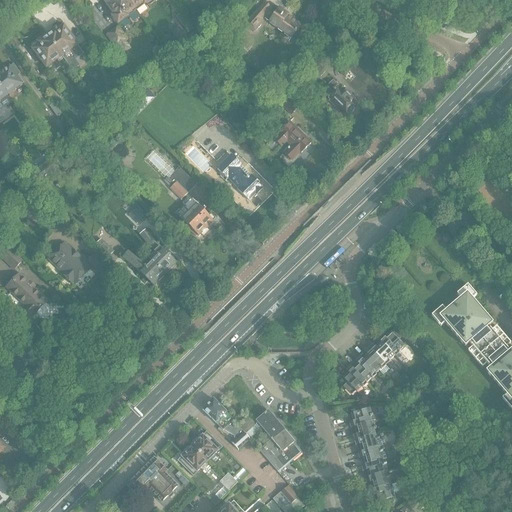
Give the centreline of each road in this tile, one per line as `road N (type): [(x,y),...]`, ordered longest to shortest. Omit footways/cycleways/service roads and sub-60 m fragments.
road 1 (primary): [(511,40),(39,511)]
road 2 (residential): [(14,511),(466,54)]
road 3 (primary): [(57,511),(511,69)]
road 4 (residential): [(87,511),(233,365),(252,363),(283,393),(315,392)]
road 5 (residential): [(315,392),(316,359),(354,321),(349,261),(383,225)]
road 6 (unclassified): [(383,225),(511,98)]
road 7 (residential): [(466,54),(351,0)]
road 8 (residential): [(349,511),(315,392)]
